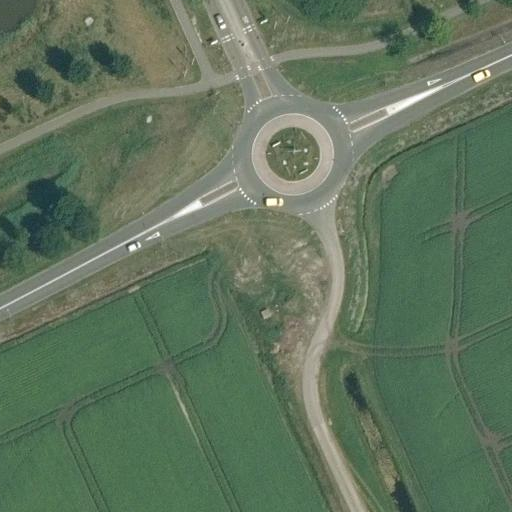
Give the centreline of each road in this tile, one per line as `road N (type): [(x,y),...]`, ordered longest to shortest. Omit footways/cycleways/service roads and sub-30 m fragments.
road 1 (unclassified): [(316,203),(338,282),(311,362),(310,402),(357,511)]
road 2 (tertiary): [(175,219),(0,309)]
road 3 (unclassified): [(208,0),(260,120)]
road 4 (unclassified): [(295,107),(275,84),(237,0)]
